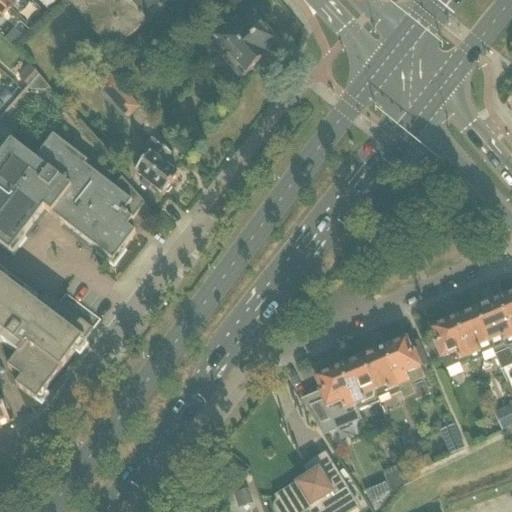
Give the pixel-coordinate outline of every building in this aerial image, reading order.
[(0,0),(0,4),(9,12),(15,5),(9,0),(0,0)] [(66,0),(120,64),(135,52),(138,55),(179,20),(175,16),(186,7),(182,2),(184,0),(66,0)] [(0,14),(4,18),(9,12),(0,4),(0,14)] [(278,45),(254,18),(243,27),(236,19),(230,18),(226,22),(226,27),(228,29),(225,31),(227,33),(216,43),(245,78),(264,62),(269,62),(274,58),(275,53),(272,50),(278,45)] [(27,88),(39,75),(30,68),(19,80),(27,88)] [(126,93),(112,78),(100,89),(114,104),(126,93)] [(0,99),(0,102),(6,107),(14,99),(7,92),(0,99)] [(45,210),(98,251),(99,252),(108,238),(123,250),(136,234),(128,228),(145,205),(122,179),(114,189),(85,167),(88,164),(54,138),(35,162),(12,144),(0,160),(0,334),(23,352),(9,370),(22,381),(17,388),(38,404),(94,331),(59,304),(49,317),(34,305),(30,309),(20,302),(24,298),(4,283),(1,287),(0,286),(0,238),(9,227),(23,238),(45,210)] [(136,174),(164,197),(167,193),(169,194),(172,189),(171,188),(179,177),(164,165),(172,154),(152,139),(139,156),(145,161),(136,174)] [(511,296),(508,298),(508,299),(499,303),(511,334),(511,296)] [(481,311),(477,312),(493,352),(494,352),(496,358),(508,353),(511,361),(511,334),(499,303),(489,307),(481,310),(481,311)] [(473,364),(478,362),(484,360),(483,356),(493,352),(477,312),(472,314),(464,317),(464,318),(455,322),(473,364)] [(462,369),(467,367),(473,364),(455,322),(445,326),(445,325),(436,329),(437,330),(432,331),(436,343),(426,347),(431,361),(440,357),(446,371),(461,365),(462,369)] [(399,390),(404,401),(416,397),(411,386),(425,380),(414,355),(412,356),(406,342),(401,344),(393,347),(393,348),(383,352),(399,390)] [(389,394),(399,390),(383,352),(374,356),(374,355),(366,359),(362,361),(376,395),(387,389),(389,394)] [(349,367),(340,371),(358,413),(381,404),(379,400),(378,401),(376,395),(362,361),(357,363),(349,366),(349,367)] [(320,395),(301,402),(324,437),(362,420),(358,413),(340,371),(330,375),(329,374),(321,378),(322,378),(317,380),(322,394),(320,395)] [(0,427),(10,423),(0,399),(0,427)] [(463,450),(453,427),(442,432),(453,455),(463,450)] [(429,456),(413,462),(418,474),(434,467),(429,456)] [(304,511),(312,508),(314,511),(351,511),(357,509),(326,457),(324,458),(330,466),(278,499),(280,502),(277,505),(276,510),(276,511),(304,511)] [(406,468),(385,478),(391,492),(413,482),(406,468)] [(234,496),(239,510),(254,505),(249,490),(234,496)]
